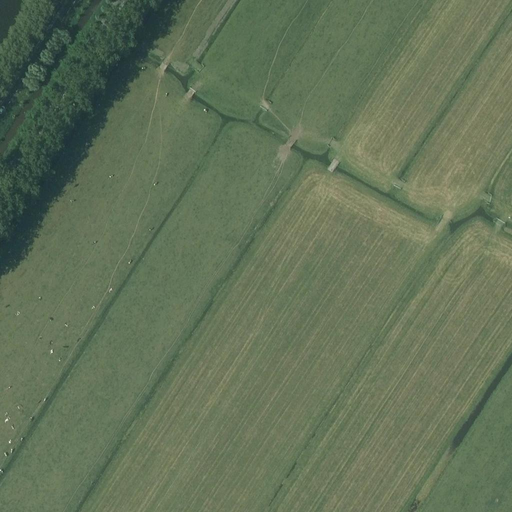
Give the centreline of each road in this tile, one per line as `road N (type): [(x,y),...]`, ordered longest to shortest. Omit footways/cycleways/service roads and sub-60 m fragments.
road 1 (unclassified): [(0,191),(122,0)]
road 2 (primary): [(0,105),(67,0)]
